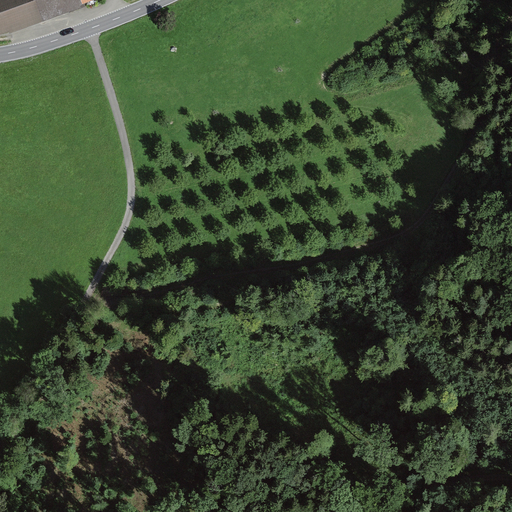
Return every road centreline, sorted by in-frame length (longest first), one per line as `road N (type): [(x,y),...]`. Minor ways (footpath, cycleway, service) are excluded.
road 1 (track): [(0,429),(128,203),(136,170),(90,29)]
road 2 (primary): [(162,0),(0,54)]
road 3 (track): [(511,476),(491,474),(358,511)]
